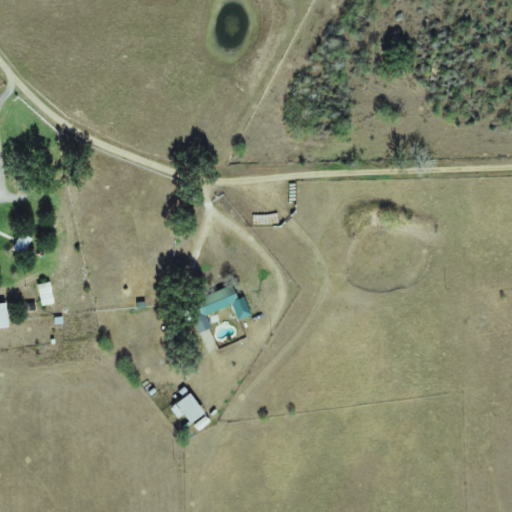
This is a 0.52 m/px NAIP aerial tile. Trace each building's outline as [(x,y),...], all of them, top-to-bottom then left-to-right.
[(24,256),(33,240),(22,233),(13,250),(24,256)] [(55,304),(50,283),(37,285),(42,307),(55,304)] [(205,318),(240,302),(232,287),(198,303),(205,318)] [(0,305),(0,329),(9,329),(7,305),(0,305)] [(198,431),(211,423),(192,395),(177,405),(191,426),(194,424),(198,431)]
